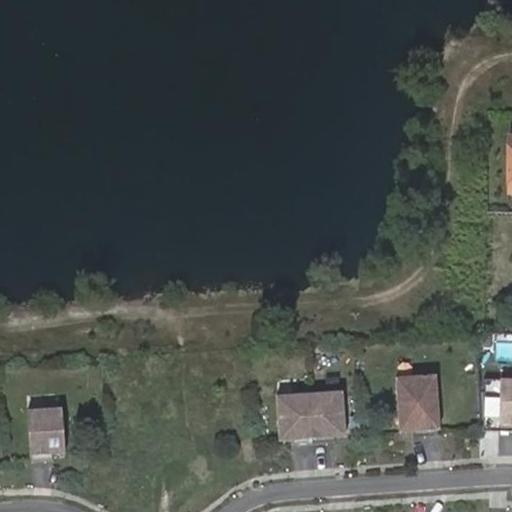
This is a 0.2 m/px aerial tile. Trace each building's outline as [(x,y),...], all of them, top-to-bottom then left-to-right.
[(511,378),(484,378),(483,430),(511,430),(511,378)] [(438,388),(403,390),(406,433),(418,432),(418,439),(442,437),(438,388)] [(341,394),(308,395),(312,445),(333,444),(332,438),(344,437),(341,394)] [(308,395),(275,397),(279,442),(290,441),(291,447),(312,445),(308,395)] [(76,453),(72,409),(40,412),(44,461),(64,461),(63,453),(76,453)]
